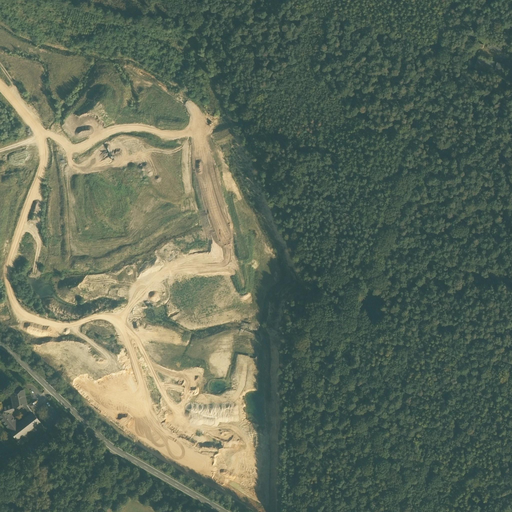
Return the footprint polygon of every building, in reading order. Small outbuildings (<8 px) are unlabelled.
[(477,44),(483,46),(486,36),(480,34),(477,44)] [(487,46),(505,52),(507,47),(488,41),(487,46)] [(476,64),(501,72),(504,62),(478,55),(476,64)] [(13,407),(21,405),(27,404),(24,389),(10,392),(13,404),(13,407)] [(3,421),(10,430),(18,424),(8,412),(14,410),(13,407),(13,404),(0,407),(0,415),(0,417),(3,421)] [(30,414),(33,412),(28,405),(24,407),(30,414)] [(30,414),(18,424),(10,430),(17,439),(40,422),(33,412),(30,414)] [(40,422),(17,439),(21,444),(44,426),(40,422)] [(57,425),(49,433),(52,436),(60,428),(57,425)] [(182,445),(183,446),(186,441),(180,437),(176,445),(180,448),(182,445)]
